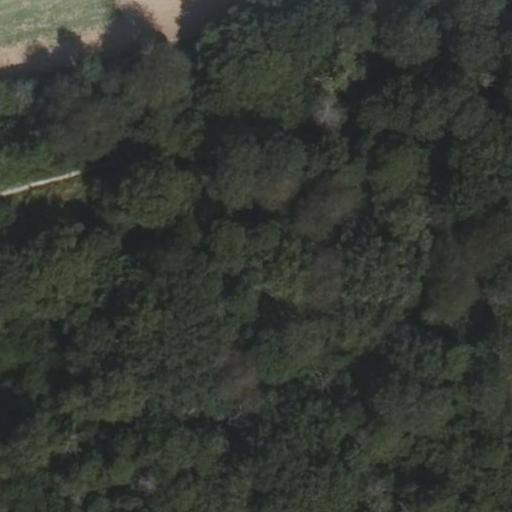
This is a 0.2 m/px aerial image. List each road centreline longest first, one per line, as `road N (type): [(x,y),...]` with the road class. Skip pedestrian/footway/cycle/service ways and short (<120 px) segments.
road 1 (unknown): [(0,200),(59,168),(511,123)]
road 2 (track): [(348,0),(0,71)]
